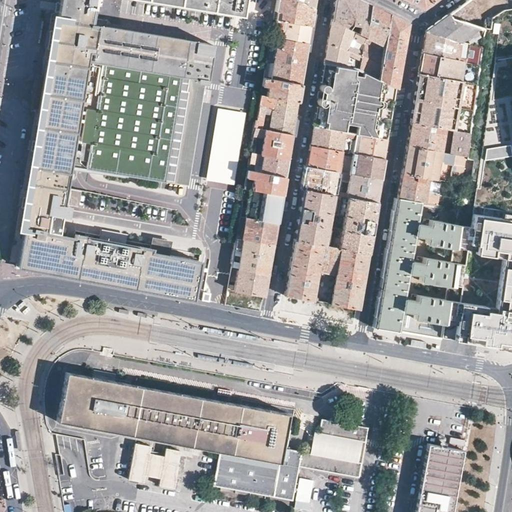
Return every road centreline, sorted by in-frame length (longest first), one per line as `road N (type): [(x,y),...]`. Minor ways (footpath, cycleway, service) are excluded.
road 1 (residential): [(325,0),(267,328)]
road 2 (residential): [(360,345),(418,20)]
road 3 (residential): [(0,290),(43,283),(267,328)]
road 4 (residential): [(360,345),(494,371)]
